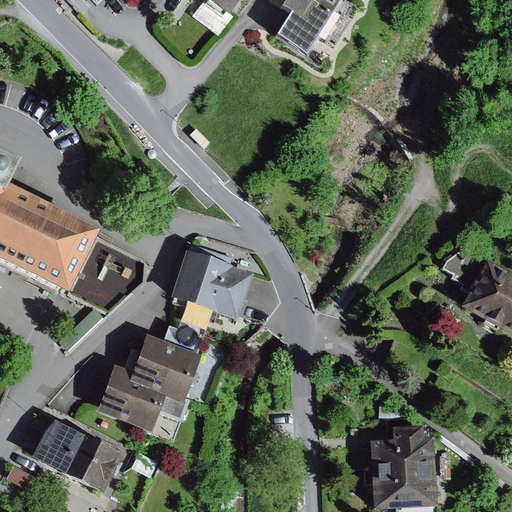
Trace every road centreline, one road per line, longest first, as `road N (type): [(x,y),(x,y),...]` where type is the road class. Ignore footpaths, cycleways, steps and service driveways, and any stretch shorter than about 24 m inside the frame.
road 1 (residential): [(0,453),(28,396),(160,277),(177,235),(196,225),(246,238),(261,230)]
road 2 (track): [(327,333),(421,190),(430,189),(442,216),(454,211),(465,156),(475,147),(511,172)]
road 3 (tertiary): [(28,0),(261,230)]
road 4 (residential): [(301,332),(346,341),(511,478)]
road 5 (tertiary): [(301,332),(310,511)]
